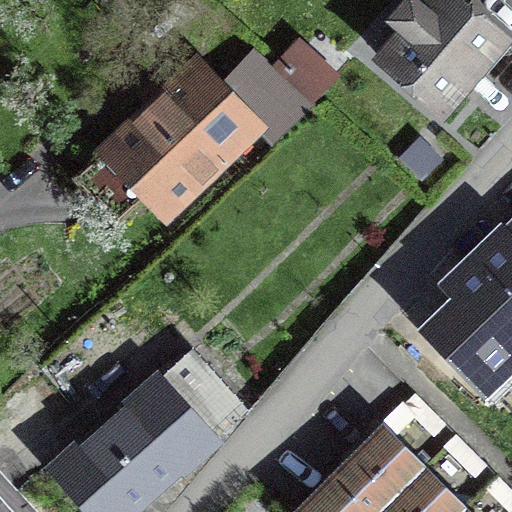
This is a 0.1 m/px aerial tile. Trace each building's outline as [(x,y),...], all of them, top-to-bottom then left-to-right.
[(409,0),(383,30),(394,40),(381,55),(445,112),(506,42),(468,8),(475,0),(429,0),(422,8),(413,0),(409,0)] [(300,40),(273,67),(272,68),(312,108),(341,80),(300,40)] [(220,85),(200,64),(75,189),(116,229),(147,198),(165,216),(252,130),(271,150),(312,108),(272,68),(273,67),(255,49),(220,85)] [(449,164),(419,138),(398,162),(427,188),(449,164)] [(483,401),(511,372),(511,221),(436,294),(449,307),(420,335),(483,401)] [(133,511),(243,410),(189,353),(79,455),(72,447),(53,464),(97,511),(133,511)] [(447,425),(416,395),(404,407),(434,438),(447,425)] [(381,428),(298,511),(464,511),(454,502),(426,474),(417,464),(381,428)] [(475,480),(488,467),(457,437),(444,449),(475,480)] [(507,511),(511,511),(511,490),(500,479),(487,491),(507,511)]
